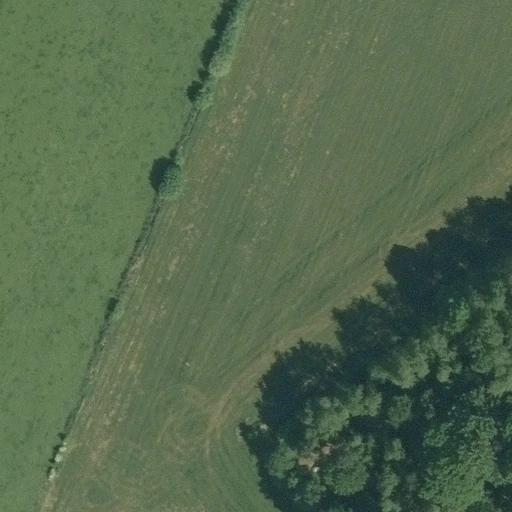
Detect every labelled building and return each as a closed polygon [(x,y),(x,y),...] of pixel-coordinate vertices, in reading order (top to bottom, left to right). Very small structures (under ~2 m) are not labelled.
[(511,289),(503,299),(511,306),(511,289)] [(457,341),(480,366),(493,354),(470,329),(457,341)] [(459,376),(435,353),(422,366),(447,390),(459,376)] [(368,424),(402,427),(403,407),(370,404),(368,424)] [(359,470),(330,471),(331,488),(360,488),(359,470)]
